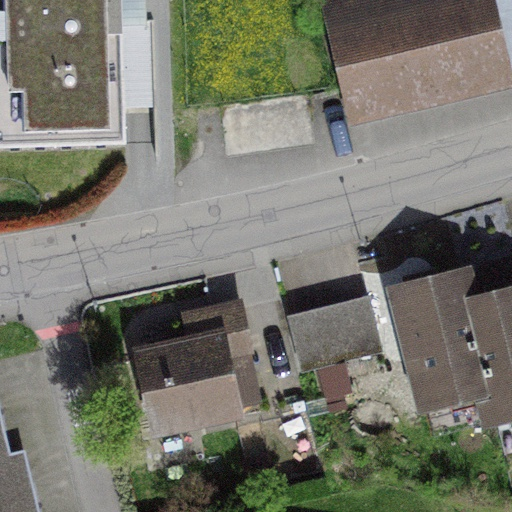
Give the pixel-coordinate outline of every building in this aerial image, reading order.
[(110,0),(0,0),(0,139),(114,137),(110,0)] [(483,0),(341,0),(332,2),(359,116),(503,82),(483,0)] [(511,295),(495,300),(470,305),(464,279),(429,287),(400,294),(426,407),(490,393),(496,418),(511,414),(511,295)] [(329,307),(305,314),(289,318),(303,371),(382,350),(368,297),(354,301),(329,307)] [(188,336),(136,348),(157,437),(249,414),(238,367),(253,363),(238,302),(183,315),(188,336)] [(0,402),(0,511),(43,511),(32,464),(16,468),(0,402)]
